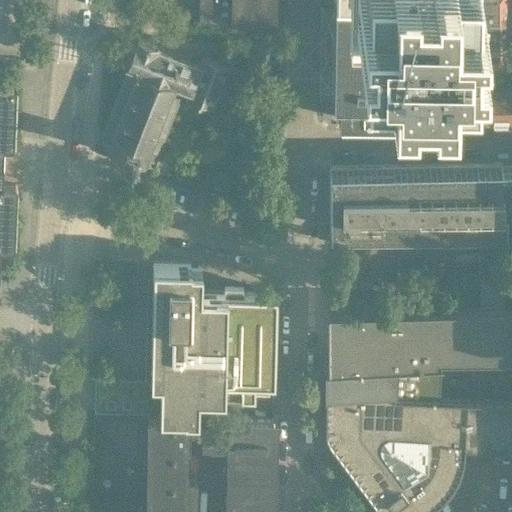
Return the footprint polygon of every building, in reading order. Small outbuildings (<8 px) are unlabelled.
[(198,0),(199,13),(198,19),(261,35),(264,19),(282,19),(282,0),(198,0)] [(382,97),(383,0),(334,0),(333,96),(337,96),(337,118),(411,118),(412,97),(382,97)] [(511,10),(511,0),(452,0),(453,10),(511,10)] [(452,35),(451,117),(481,116),(481,64),(511,63),(511,10),(453,10),(453,11),(452,30),(452,35)] [(211,105),(227,65),(202,55),(199,62),(157,46),(158,43),(137,35),(125,63),(129,65),(184,86),(188,88),(186,95),(190,97),(188,102),(205,108),(207,104),(211,105)] [(511,63),(481,64),(481,116),(511,116),(511,63)] [(171,117),(175,109),(176,107),(175,106),(179,97),(180,97),(184,86),(129,65),(121,85),(120,85),(120,87),(117,96),(116,96),(115,98),(116,98),(113,108),(112,107),(111,109),(112,110),(108,119),(107,119),(107,120),(107,121),(104,130),(103,130),(99,139),(97,144),(118,152),(117,153),(119,153),(117,158),(123,160),(129,162),(131,158),(132,159),(133,158),(153,165),(159,151),(158,151),(162,142),(163,141),(163,140),(166,131),(167,131),(168,129),(167,129),(170,120),(171,120),(172,118),(171,117)] [(14,145),(16,85),(15,85),(15,87),(0,86),(0,249),(11,250),(12,249),(13,249),(14,248),(14,247),(14,246),(14,245),(17,187),(16,186),(15,185),(15,184),(14,184),(2,183),(3,166),(3,148),(10,148),(11,148),(12,148),(13,147),(13,146),(14,145)] [(511,161),(328,163),(328,227),(504,225),(504,203),(502,203),(502,202),(511,201),(511,161)] [(495,272),(495,259),(496,258),(496,257),(495,256),(494,255),(493,255),(477,253),(455,256),(455,272),(453,272),(453,273),(479,277),(494,274),(494,273),(495,273),(495,272)] [(153,261),(150,376),(160,376),(160,396),(160,411),(189,411),(189,413),(197,413),(197,391),(254,392),(254,378),(268,379),(273,379),(275,292),(199,290),(200,264),(189,264),(189,261),(153,261)] [(504,309),(503,273),(479,278),(479,309),(504,309)] [(511,305),(326,307),(326,321),(327,365),(333,364),(333,366),(438,360),(438,355),(511,354),(511,305)] [(511,511),(511,402),(438,398),(441,360),(438,360),(333,366),(333,364),(327,365),(324,365),(324,422),(324,425),(324,427),(325,429),(325,431),(326,433),(326,435),(327,437),(328,438),(330,440),(331,442),(338,451),(381,509),(376,511),(511,511)] [(188,441),(189,413),(189,411),(160,411),(148,410),(146,511),(187,511),(187,500),(195,500),(195,472),(183,472),(184,441),(188,441)] [(270,511),(271,509),(269,509),(270,497),(271,497),(271,493),(270,493),(270,480),(271,480),(272,476),(270,476),(270,464),(272,464),(272,460),(271,460),(271,448),(272,448),(272,443),(271,443),(271,431),(272,431),(273,418),(230,417),(229,430),(231,430),(231,442),(229,442),(229,447),(231,447),(230,459),(229,459),(229,463),(230,463),(230,475),(228,475),(228,479),(230,479),(230,492),(228,492),(228,496),(230,496),(229,508),(228,508),(227,511),(270,511)]
